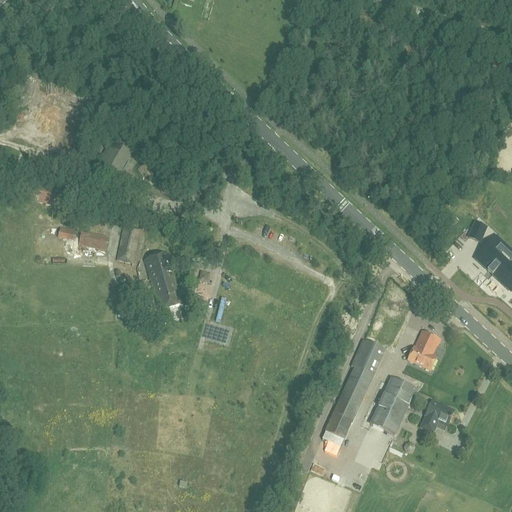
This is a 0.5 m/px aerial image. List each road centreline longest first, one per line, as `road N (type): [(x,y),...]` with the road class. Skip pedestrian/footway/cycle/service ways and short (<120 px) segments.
road 1 (secondary): [(511,360),(131,0)]
road 2 (unknown): [(257,511),(299,379),(342,282),(335,262),(312,243),(231,200),(231,173),(274,141)]
road 3 (track): [(335,0),(320,36),(325,62),(449,140),(468,144),(480,134),(511,44)]
road 4 (tertiary): [(511,41),(372,0)]
